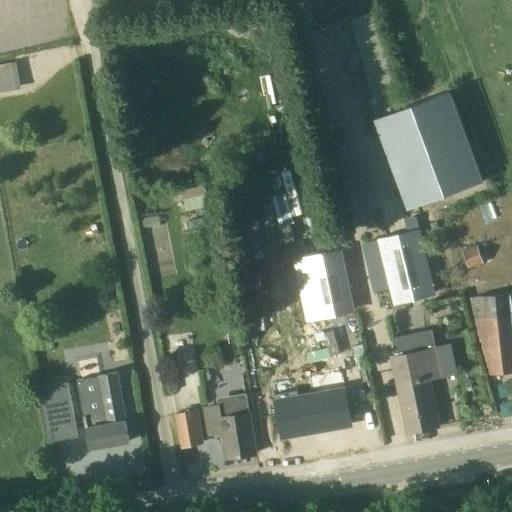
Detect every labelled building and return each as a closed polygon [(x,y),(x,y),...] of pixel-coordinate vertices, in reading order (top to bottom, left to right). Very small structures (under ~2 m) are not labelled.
[(372,97),(400,88),(375,10),(324,27),(336,62),(342,60),(346,72),(362,67),(372,97)] [(0,61),(0,89),(22,85),(16,58),(0,61)] [(451,91),(375,118),(408,207),(484,180),(451,91)] [(291,170),(282,172),(294,215),(303,213),(291,170)] [(420,228),(378,239),(394,304),(436,294),(420,228)] [(478,246),(463,251),(469,267),(484,262),(478,246)] [(322,294),(327,315),(353,309),(341,251),(297,260),(305,297),(322,294)] [(511,292),(470,298),(492,374),(511,371),(511,292)] [(328,346),(309,349),(311,358),(338,353),(334,327),(325,329),(328,346)] [(436,347),(395,356),(410,432),(437,427),(428,379),(442,376),(436,347)] [(90,448),(129,441),(117,373),(100,376),(79,380),(84,416),(90,448)] [(277,399),(284,434),(353,421),(347,387),(277,399)] [(80,435),(73,396),(45,401),(52,440),(80,435)] [(221,405),(205,408),(210,434),(224,431),(228,458),(256,453),(250,413),(223,417),(221,405)] [(196,410),(176,413),(182,447),(202,443),(196,410)]
